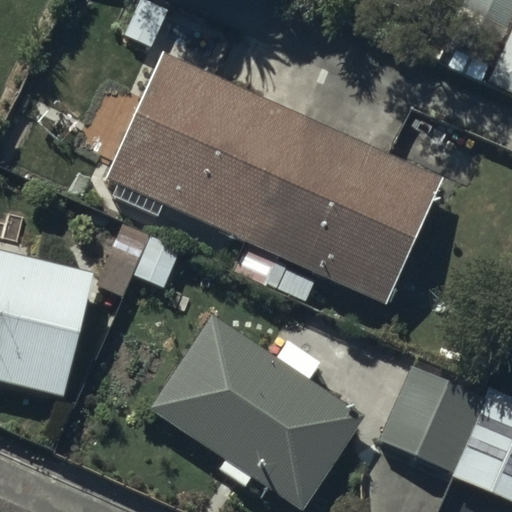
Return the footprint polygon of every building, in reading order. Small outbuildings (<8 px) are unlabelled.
[(169,3),(162,0),(139,0),(125,32),(150,44),(169,3)] [(392,0),(420,12),(424,0),(392,0)] [(511,10),(511,0),(461,0),(443,41),(489,62),(511,10)] [(511,17),(483,79),(511,92),(511,17)] [(440,178),(160,51),(104,175),(112,179),(107,191),(155,213),(160,202),(382,303),(440,178)] [(147,235),(121,223),(94,282),(119,293),(147,235)] [(179,252),(151,239),(135,272),(163,286),(179,252)] [(90,270),(0,249),(0,377),(63,392),(90,270)] [(313,281),(241,249),(232,268),(304,300),(313,281)] [(274,355),(208,312),(147,405),(227,458),(220,467),(241,480),(246,473),(299,508),(362,412),(309,377),(320,360),(285,337),(274,355)] [(482,396),(411,364),(378,438),(449,470),(482,396)] [(511,411),(485,399),(450,475),(511,502),(511,411)]
